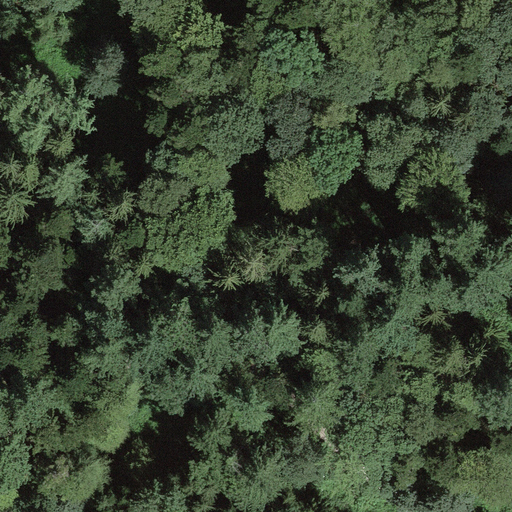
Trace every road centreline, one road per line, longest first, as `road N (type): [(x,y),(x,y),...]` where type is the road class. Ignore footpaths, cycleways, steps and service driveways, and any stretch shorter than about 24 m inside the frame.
road 1 (track): [(417,511),(262,369),(198,358),(133,372),(0,444)]
road 2 (track): [(511,293),(341,0)]
